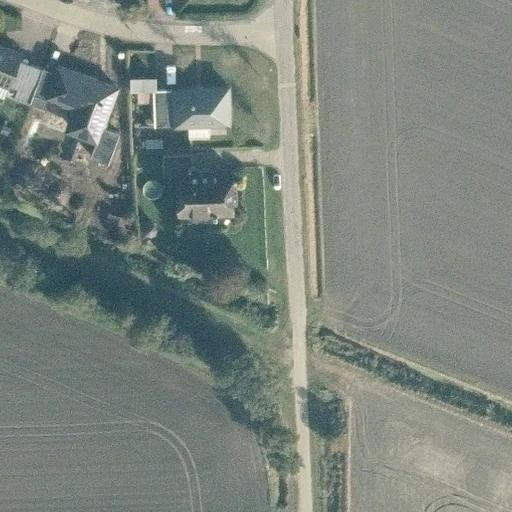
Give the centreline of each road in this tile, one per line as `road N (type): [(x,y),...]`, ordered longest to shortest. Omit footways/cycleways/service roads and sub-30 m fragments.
road 1 (unclassified): [(299,511),(280,36)]
road 2 (track): [(0,241),(293,356)]
road 3 (residential): [(280,36),(138,30),(38,0)]
